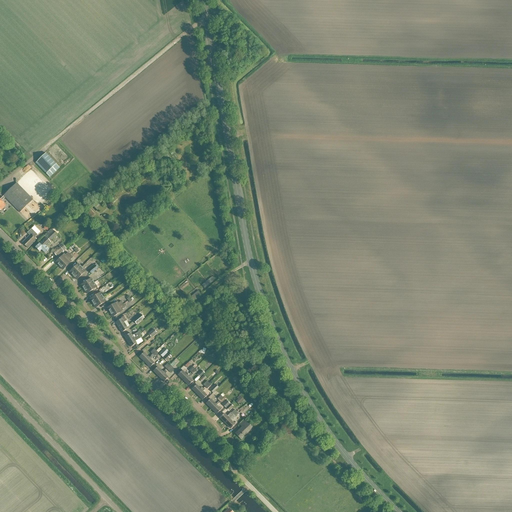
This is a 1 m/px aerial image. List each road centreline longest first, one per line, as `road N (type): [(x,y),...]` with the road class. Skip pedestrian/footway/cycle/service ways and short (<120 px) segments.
road 1 (primary): [(397,511),(332,440),(263,309),(203,0)]
road 2 (track): [(0,184),(207,20)]
road 3 (unclassified): [(119,511),(0,387)]
road 4 (track): [(242,265),(128,358)]
